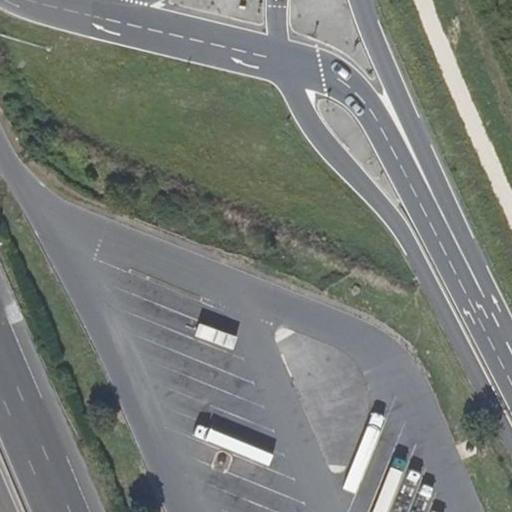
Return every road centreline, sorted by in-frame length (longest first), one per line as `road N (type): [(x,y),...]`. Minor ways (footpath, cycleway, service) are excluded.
road 1 (tertiary): [(282,63),(315,133),(402,235),(511,444)]
road 2 (tertiary): [(483,301),(360,0)]
road 3 (motorway): [(483,301),(436,238),(372,118),(322,77),(282,63)]
road 4 (motorway): [(282,63),(82,15)]
road 5 (track): [(431,0),(511,186)]
road 6 (motorway): [(61,511),(0,365)]
